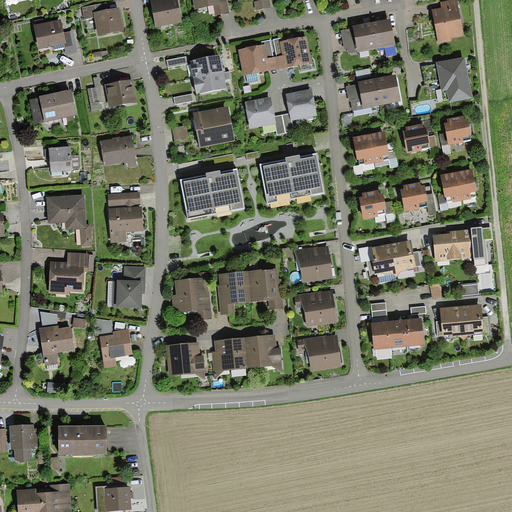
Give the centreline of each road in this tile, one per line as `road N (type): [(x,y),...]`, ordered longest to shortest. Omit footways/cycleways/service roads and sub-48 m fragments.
road 1 (residential): [(323,20),(360,385)]
road 2 (track): [(510,358),(476,0)]
road 3 (residential): [(145,56),(162,175),(141,402)]
road 4 (residential): [(2,87),(24,221),(15,403)]
road 5 (residential): [(141,402),(360,385)]
road 6 (residential): [(360,385),(511,358)]
road 7 (residential): [(2,87),(145,56)]
road 8 (residential): [(15,403),(141,402)]
